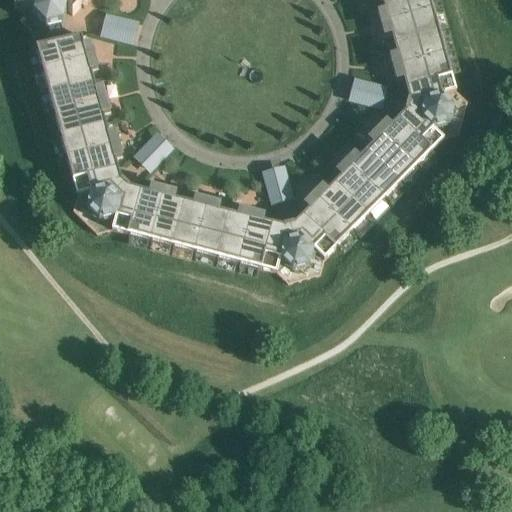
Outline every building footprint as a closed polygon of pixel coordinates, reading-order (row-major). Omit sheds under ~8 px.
[(26,0),(20,24),(31,35),(63,26),(66,12),(72,18),(81,8),(83,10),(93,0),(26,0)] [(377,13),(380,26),(433,12),(429,0),(389,0),(381,2),(384,11),(377,13)] [(380,26),(384,39),(391,37),(394,46),(439,34),(433,12),(380,26)] [(97,38),(131,46),(137,24),(103,15),(97,38)] [(389,57),(392,70),(445,56),(439,34),(394,46),(396,55),(389,57)] [(95,58),(91,45),(84,47),(81,37),(35,50),(42,72),(95,58)] [(392,70),(396,83),(403,82),(406,93),(452,81),(445,56),(392,70)] [(48,94),(93,82),(91,73),(98,71),(95,58),(42,72),(48,94)] [(346,104),(381,110),(385,87),(350,80),(346,104)] [(409,102),(408,107),(462,121),(466,105),(456,94),(452,81),(406,93),(409,102)] [(96,91),(93,82),(48,94),(54,117),(107,102),(103,89),(96,91)] [(110,115),(107,102),(54,117),(60,138),(105,126),(103,117),(110,115)] [(462,121),(408,107),(407,111),(400,118),(433,151),(443,141),(458,137),(462,121)] [(386,122),(377,131),(415,170),(433,151),(400,118),(391,127),(386,122)] [(119,146),(115,133),(108,135),(105,126),(60,138),(66,160),(119,146)] [(415,170),(377,131),(367,141),(372,146),(366,153),(400,186),(415,170)] [(130,159),(148,175),(172,150),(154,133),(130,159)] [(122,159),(119,146),(66,160),(73,185),(118,173),(115,161),(122,159)] [(354,154),(344,164),(384,202),(400,186),(366,153),(359,159),(354,154)] [(367,219),(384,202),(344,164),(335,173),(340,179),(334,185),(367,219)] [(258,172),(267,207),(290,200),(281,166),(258,172)] [(73,185),(76,198),(73,214),(85,225),(124,185),(121,182),(118,173),(73,185)] [(137,191),(128,188),(124,185),(85,225),(97,237),(111,233),(125,236),(137,191)] [(322,187),(313,196),(351,234),(367,219),(334,185),(327,192),(322,187)] [(149,194),(137,191),(125,236),(150,243),(164,190),(150,187),(149,194)] [(177,193),(164,190),(150,243),(172,249),(184,203),(175,201),(177,193)] [(313,196),(303,206),(308,211),(300,220),(333,253),(351,234),(313,196)] [(172,249),(194,254),(208,201),(195,198),(193,205),(184,203),(172,249)] [(221,205),(208,201),(194,254),(215,260),(227,214),(219,212),(221,205)] [(215,260),(238,266),(252,213),(239,210),(237,217),(227,214),(215,260)] [(265,216),(252,213),(238,266),(263,272),(275,227),(263,224),(265,216)] [(293,226),(289,228),(304,282),(320,278),(324,263),(333,253),(300,220),(293,226)] [(304,282),(289,228),(284,229),(275,227),(263,272),(276,276),(287,287),(304,282)]
